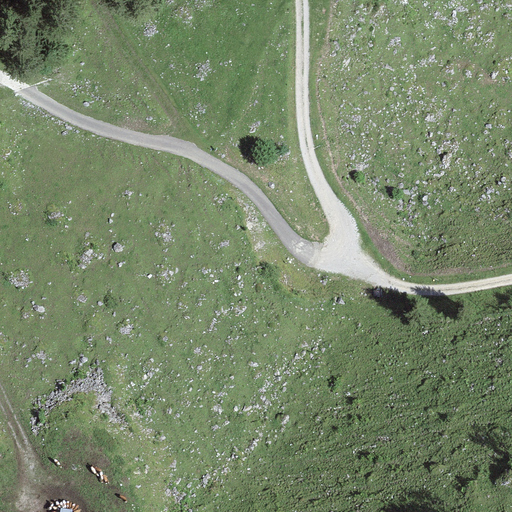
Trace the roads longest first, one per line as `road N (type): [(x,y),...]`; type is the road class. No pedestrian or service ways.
road 1 (track): [(0,78),(52,110),(214,164),(257,195),(305,254),(336,255),(347,244),(318,183),(304,127),(300,0)]
road 2 (track): [(511,278),(403,287),(364,269),(347,244)]
road 3 (track): [(100,0),(187,150)]
